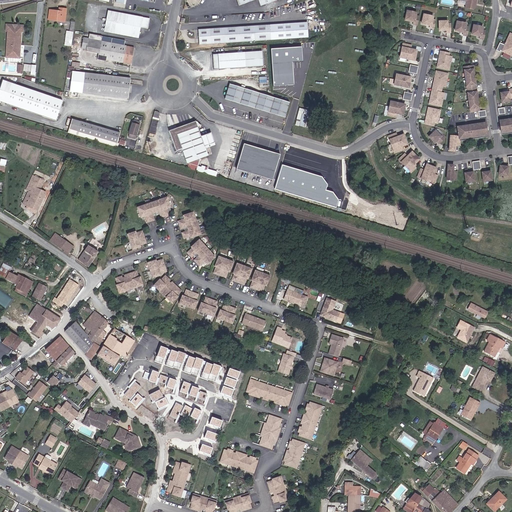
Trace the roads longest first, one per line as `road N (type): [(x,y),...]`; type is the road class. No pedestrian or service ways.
road 1 (residential): [(263,511),(261,471),(281,453),(320,327),(202,282),(173,248),(92,281)]
road 2 (residential): [(188,95),(211,114),(333,150),(413,124)]
road 3 (residential): [(116,399),(140,361),(209,385),(201,425),(163,442)]
road 4 (unknown): [(167,102),(156,112),(123,116),(8,82)]
